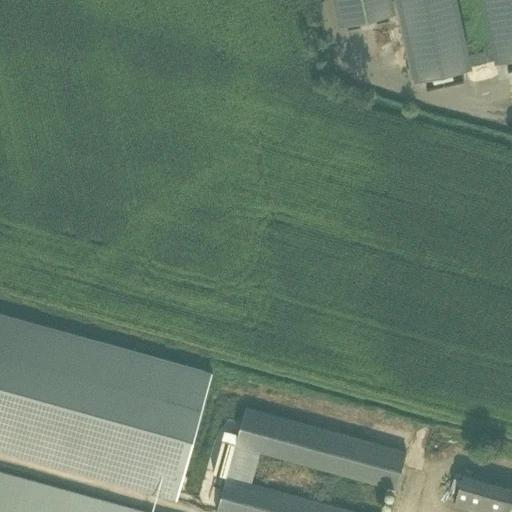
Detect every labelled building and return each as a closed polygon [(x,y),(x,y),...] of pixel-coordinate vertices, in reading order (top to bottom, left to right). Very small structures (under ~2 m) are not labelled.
[(336,0),(342,23),(394,11),(391,0),(336,0)] [(511,55),(511,0),(397,0),(414,77),(472,65),(458,0),(479,0),(493,60),(491,60),(494,76),(499,75),(511,73),(508,56),(511,55)] [(0,312),(0,449),(177,499),(212,372),(0,312)] [(396,487),(406,450),(246,405),(236,442),(262,449),(396,487)] [(214,471),(227,474),(217,511),(221,511),(357,511),(253,482),(262,449),(236,442),(238,433),(225,429),(214,471)] [(0,511),(150,511),(0,470),(0,511)] [(489,511),(511,511),(511,487),(462,473),(454,503),(489,511)]
